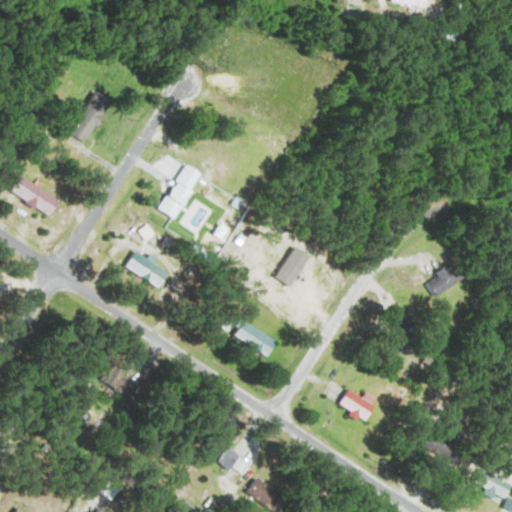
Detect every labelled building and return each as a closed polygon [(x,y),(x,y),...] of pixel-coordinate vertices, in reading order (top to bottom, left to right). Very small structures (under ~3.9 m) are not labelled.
[(457,43),(460,32),(448,29),(445,40),(457,43)] [(88,143),(115,102),(99,91),(71,131),(88,143)] [(194,188),(171,172),(165,181),(177,190),(164,209),(175,216),(194,188)] [(56,214),(64,197),(20,179),(13,196),(56,214)] [(127,267),(165,291),(174,275),(137,251),(127,267)] [(435,297),(469,279),(462,265),(428,283),(435,297)] [(421,323),(405,315),(392,340),(408,348),(421,323)] [(236,338),(269,358),(279,343),(246,322),(236,338)] [(132,401),(143,386),(115,364),(104,378),(132,401)] [(381,401),(370,392),(365,398),(352,389),(342,403),(365,421),(381,401)] [(251,464),(223,439),(212,452),(240,476),(251,464)] [(489,496),(511,495),(511,475),(482,476),(482,486),(489,486),(489,496)] [(249,492),(275,511),(276,511),(287,497),(260,477),(249,492)]
